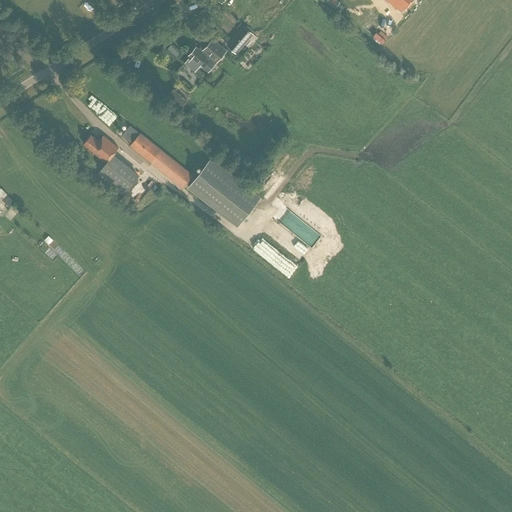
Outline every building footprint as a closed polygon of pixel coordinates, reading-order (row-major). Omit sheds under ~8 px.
[(328,0),(327,2),(335,9),(341,3),(337,0),(328,0)] [(387,0),(402,12),(412,0),(387,0)] [(245,45),(249,48),(258,38),(244,27),(227,46),(237,55),(245,45)] [(158,46),(166,40),(163,36),(155,42),(158,46)] [(197,68),(199,65),(208,72),(226,51),(212,40),(204,49),(203,48),(200,48),(198,50),(196,48),(190,55),(193,58),(189,62),(197,68)] [(169,95),(183,107),(188,100),(173,89),(169,95)] [(98,112),(104,105),(95,97),(89,104),(98,112)] [(112,110),(106,119),(112,123),(118,114),(112,110)] [(130,126),(122,136),(132,143),(130,146),(183,188),(193,175),(140,133),(130,126)] [(122,173),(128,166),(131,163),(118,152),(119,150),(118,149),(119,148),(103,135),(99,141),(91,134),(84,143),(94,152),(106,162),(107,162),(101,170),(98,168),(93,174),(120,196),(132,181),(122,173)] [(189,187),(237,226),(259,198),(211,160),(189,187)] [(0,199),(9,208),(15,203),(0,187),(0,199)] [(299,258),(308,246),(275,220),(266,231),(299,258)] [(50,233),(44,238),(48,243),(54,239),(50,233)] [(283,251),(262,233),(252,244),(272,263),(283,251)] [(282,269),(288,273),(297,261),(291,257),(282,269)]
